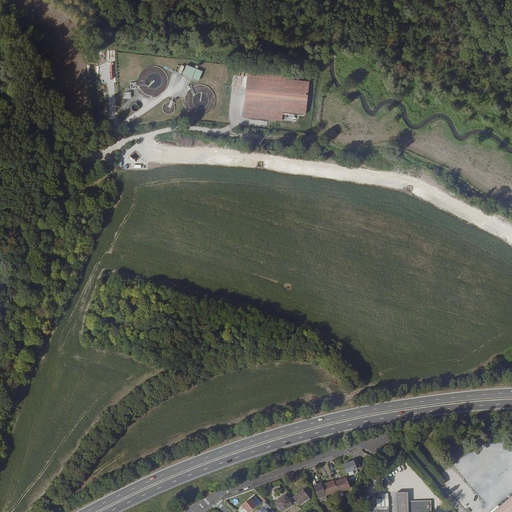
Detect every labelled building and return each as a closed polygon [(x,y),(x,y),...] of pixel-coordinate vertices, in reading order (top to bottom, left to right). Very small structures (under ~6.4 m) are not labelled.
[(182,74),(199,81),(203,71),(186,64),(182,74)] [(287,76),(248,72),(243,118),(282,122),(283,113),(306,116),(310,82),(287,79),(287,76)] [(356,462),(355,460),(343,465),(347,474),(362,469),(359,461),(356,462)] [(347,478),(334,482),(338,491),(338,492),(350,488),(347,478)] [(338,491),(334,482),(334,481),(322,485),(326,495),(338,491)] [(326,495),(322,485),(321,483),(317,484),(314,485),(313,486),(319,498),(326,495)] [(299,505),(311,497),(305,489),(293,497),(299,505)] [(431,511),(431,501),(408,501),(408,492),(396,493),(396,511),(431,511)] [(275,502),(282,511),(295,502),(288,493),(275,502)] [(511,511),(511,496),(493,511),(511,511)] [(251,511),(258,506),(251,498),(241,507),(244,510),(245,509),(247,511),(251,511)] [(389,498),(382,499),(377,499),(377,507),(375,507),(375,510),(377,510),(377,511),(389,511),(389,498)]
